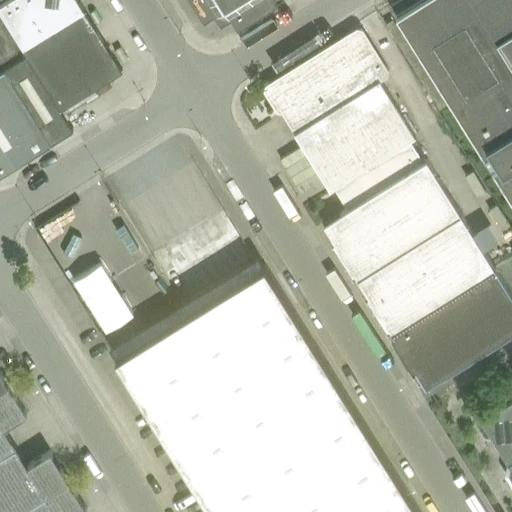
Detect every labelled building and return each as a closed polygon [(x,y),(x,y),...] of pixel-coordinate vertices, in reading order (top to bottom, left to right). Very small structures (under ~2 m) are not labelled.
[(0,7),(3,12),(28,52),(62,107),(124,68),(81,0),(3,0),(0,2),(0,7)] [(231,18),(239,30),(279,5),(275,0),(191,0),(205,22),(217,15),(222,24),(231,18)] [(511,0),(423,0),(398,16),(408,33),(487,159),(493,155),(499,165),(493,169),(511,199),(511,0)] [(0,19),(0,13),(3,12),(0,7),(0,61),(19,50),(0,19)] [(266,83),(264,90),(277,110),(283,111),(295,130),(331,188),(335,186),(348,206),(341,211),(342,213),(344,212),(350,223),(334,233),(333,234),(335,238),(356,272),(359,276),(427,233),(462,211),(428,157),(423,159),(414,144),(410,139),(416,135),(381,79),(387,75),(389,68),(379,51),(373,50),(374,44),(364,27),(357,26),(344,34),(343,39),(337,38),(323,47),(321,53),(316,51),(302,60),(301,66),(295,65),(281,73),(280,79),(274,78),(266,83)] [(62,107),(28,52),(0,69),(0,173),(74,127),(62,107)] [(359,276),(393,330),(496,266),(462,211),(359,276)] [(422,511),(266,261),(116,355),(214,511),(422,511)] [(511,292),(496,266),(393,330),(427,385),(511,332),(511,292)] [(0,388),(10,382),(0,366),(0,388)] [(0,455),(17,444),(6,426),(28,411),(10,382),(0,388),(0,455)] [(511,400),(499,409),(482,419),(509,463),(507,472),(511,480),(511,400)] [(0,455),(0,511),(14,511),(70,478),(51,449),(29,463),(17,444),(0,455)] [(14,511),(81,511),(88,508),(70,478),(14,511)]
